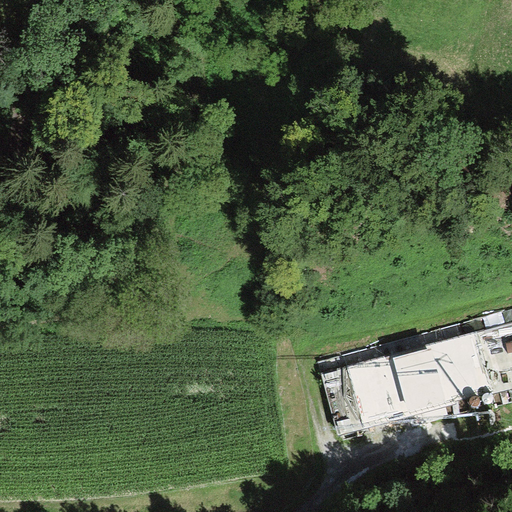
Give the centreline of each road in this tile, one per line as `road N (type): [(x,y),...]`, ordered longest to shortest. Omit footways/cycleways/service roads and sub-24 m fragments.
road 1 (track): [(500,414),(399,438),(297,511)]
road 2 (track): [(49,0),(0,131)]
